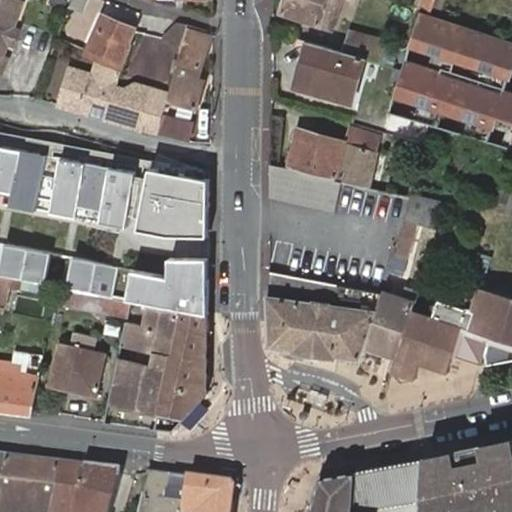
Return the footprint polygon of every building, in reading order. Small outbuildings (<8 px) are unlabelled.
[(20,0),(0,0),(0,70),(5,57),(0,55),(20,0)] [(89,0),(71,0),(68,9),(84,14),(89,0)] [(324,21),(330,0),(288,0),(283,15),(335,33),(337,26),(324,21)] [(345,0),(330,0),(324,21),(337,26),(345,0)] [(416,0),(415,4),(426,8),(430,10),(432,0),(416,0)] [(432,0),(430,10),(446,15),(451,0),(432,0)] [(511,94),(504,92),(511,70),(511,42),(446,20),(425,11),(403,69),(389,116),(511,149),(511,94)] [(95,28),(86,50),(119,63),(134,26),(101,12),(95,28)] [(350,32),(367,38),(371,27),(354,20),(350,32)] [(90,26),(81,48),(86,50),(95,28),(90,26)] [(181,59),(189,29),(179,26),(163,42),(181,59)] [(211,35),(189,29),(181,59),(169,101),(194,108),(198,109),(206,80),(199,78),(211,35)] [(366,60),(378,63),(385,44),(367,38),(350,32),(343,53),(366,60)] [(343,53),(310,44),(297,87),(354,103),(362,76),(366,60),(343,53)] [(124,69),(99,59),(95,74),(94,80),(118,87),(124,69)] [(373,79),(378,63),(366,60),(362,76),(373,79)] [(95,74),(72,67),(60,105),(139,129),(159,133),(165,115),(169,101),(171,94),(137,84),(127,89),(118,87),(94,80),(95,74)] [(159,133),(186,141),(191,122),(165,115),(159,133)] [(300,129),(290,168),(354,185),(371,189),(381,149),(345,140),(300,129)] [(348,132),(345,140),(381,149),(383,140),(348,132)] [(0,202),(170,235),(172,223),(203,223),(210,207),(210,179),(151,167),(150,173),(0,144),(0,202)] [(414,186),(411,195),(445,204),(446,204),(449,195),(414,186)] [(493,211),(511,216),(511,190),(500,186),(493,211)] [(404,221),(419,226),(436,231),(445,204),(411,195),(410,199),(404,221)] [(404,221),(387,282),(400,285),(419,226),(404,221)] [(9,279),(58,289),(64,259),(15,249),(9,279)] [(182,311),(209,316),(211,255),(173,254),(172,275),(137,267),(132,301),(182,311)] [(77,260),(71,290),(107,297),(113,268),(77,260)] [(337,356),(359,359),(363,349),(382,294),(269,273),(272,346),(294,350),(293,354),(318,357),(336,360),(337,356)] [(0,308),(3,309),(7,288),(9,279),(0,277),(0,308)] [(7,288),(56,297),(58,289),(9,279),(7,288)] [(477,330),(511,339),(511,295),(498,292),(491,289),(486,302),(473,298),(470,308),(483,312),(477,330)] [(69,304),(129,314),(132,301),(120,299),(116,298),(107,297),(71,290),(69,304)] [(382,294),(363,349),(393,359),(410,309),(415,295),(402,291),(399,300),(390,296),(382,294)] [(479,347),(483,363),(511,355),(511,339),(477,330),(483,312),(470,308),(439,297),(432,317),(410,309),(393,359),(389,371),(411,378),(417,362),(445,370),(449,368),(453,355),(457,356),(458,350),(479,347)] [(119,360),(108,420),(155,426),(170,356),(173,354),(182,311),(132,301),(129,314),(119,360)] [(208,334),(209,316),(182,311),(173,354),(170,356),(155,426),(167,428),(190,404),(191,392),(197,388),(200,385),(200,382),(197,380),(201,333),(208,334)] [(59,341),(51,385),(99,394),(108,350),(94,347),(95,339),(75,335),(73,344),(59,341)] [(457,356),(483,363),(479,347),(458,350),(457,356)] [(0,413),(31,418),(43,360),(29,357),(25,375),(19,374),(21,365),(0,362),(0,413)] [(453,459),(427,465),(422,511),(511,511),(511,447),(490,452),(487,453),(488,456),(473,461),(472,457),(470,457),(459,458),(453,459)] [(0,455),(0,497),(10,457),(0,455)] [(49,511),(59,462),(10,457),(0,497),(0,511),(49,511)] [(422,511),(427,465),(427,459),(418,460),(412,511),(422,511)] [(412,511),(418,460),(324,478),(315,506),(313,511),(412,511)] [(74,511),(88,467),(59,462),(49,511),(74,511)] [(122,470),(88,467),(74,511),(113,511),(120,488),(122,470)] [(140,511),(152,474),(138,473),(126,511),(140,511)] [(234,484),(152,474),(140,511),(234,511),(238,488),(234,484)]
